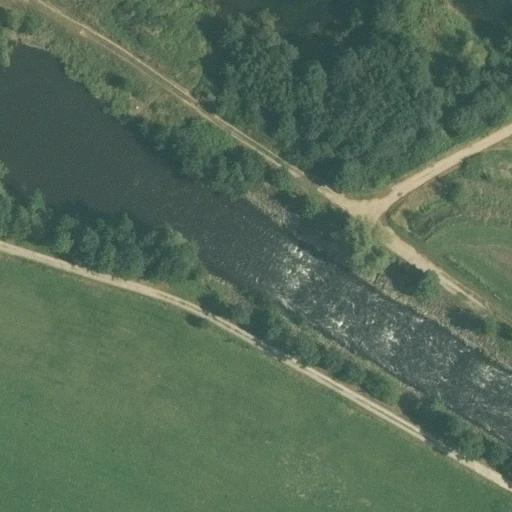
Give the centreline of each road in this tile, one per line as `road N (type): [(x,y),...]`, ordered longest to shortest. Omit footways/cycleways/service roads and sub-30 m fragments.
road 1 (track): [(0,253),(200,313),(511,495)]
road 2 (track): [(361,214),(511,132)]
